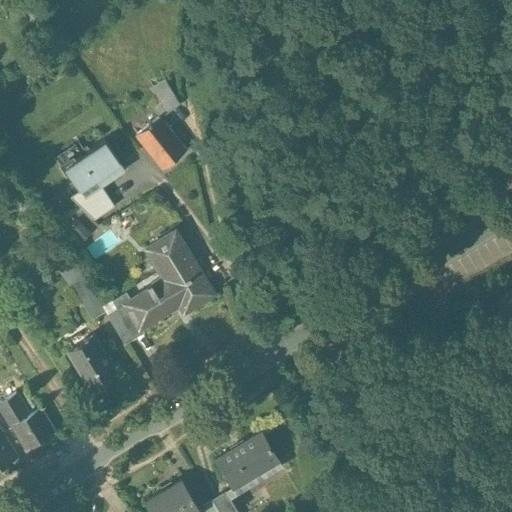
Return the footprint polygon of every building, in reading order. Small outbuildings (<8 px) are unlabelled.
[(179,102),(165,79),(152,88),(166,111),(179,102)] [(186,149),(160,115),(136,133),(162,167),(186,149)] [(105,138),(65,165),(80,188),(85,195),(101,184),(125,168),(105,138)] [(101,184),(85,195),(80,188),(70,195),(94,218),(114,204),(101,184)] [(86,227),(76,217),(68,226),(77,235),(86,227)] [(175,228),(147,245),(157,263),(161,261),(173,282),(158,292),(151,280),(148,283),(150,286),(131,297),(126,288),(112,297),(117,306),(107,312),(111,319),(131,307),(141,323),(180,300),(184,308),(212,290),(175,228)] [(75,262),(64,269),(72,283),(83,276),(75,262)] [(102,309),(83,276),(72,283),(91,315),(102,309)] [(131,307),(111,319),(124,341),(144,329),(141,323),(131,307)] [(118,372),(94,332),(67,349),(91,388),(118,372)] [(29,412),(16,391),(0,400),(0,405),(25,447),(55,429),(41,405),(29,412)] [(0,462),(16,453),(0,426),(0,462)] [(261,429),(215,456),(235,490),(281,463),(261,429)] [(180,477),(146,497),(154,511),(201,511),(197,504),(180,477)] [(233,511),(238,509),(225,487),(211,496),(220,511),(233,511)] [(220,511),(211,496),(197,504),(201,511),(220,511)]
